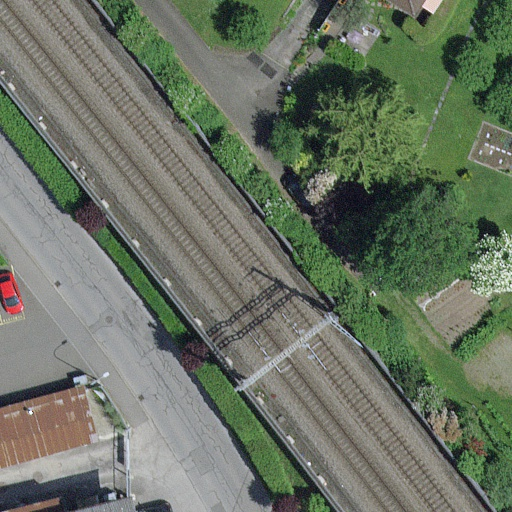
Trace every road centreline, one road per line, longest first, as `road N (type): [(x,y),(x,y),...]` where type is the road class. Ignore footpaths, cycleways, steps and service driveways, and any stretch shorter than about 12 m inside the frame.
road 1 (residential): [(238,511),(169,398),(0,178)]
road 2 (residential): [(152,0),(294,175)]
